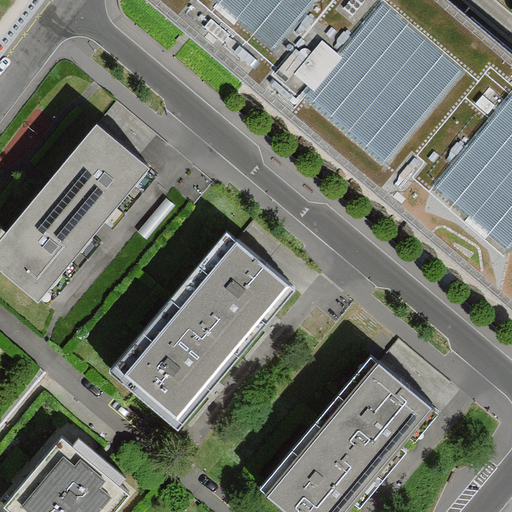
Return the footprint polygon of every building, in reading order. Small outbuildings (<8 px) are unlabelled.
[(142,0),(183,34),(186,37),(190,40),(243,86),(406,223),(511,312),(511,56),(445,0),(142,0)] [(99,122),(48,183),(99,227),(150,166),(99,122)] [(99,227),(48,183),(0,239),(0,267),(39,299),(99,227)] [(238,239),(183,305),(235,349),(291,283),(238,239)] [(483,301),(412,242),(406,250),(477,309),(483,301)] [(180,416),(235,349),(183,305),(126,372),(180,416)] [(381,361),(324,427),(377,470),(433,404),(381,361)] [(291,511),(341,511),(377,470),(324,427),(269,493),(291,511)] [(64,435),(11,496),(30,511),(113,511),(131,491),(120,482),(126,475),(80,436),(74,443),(64,435)]
